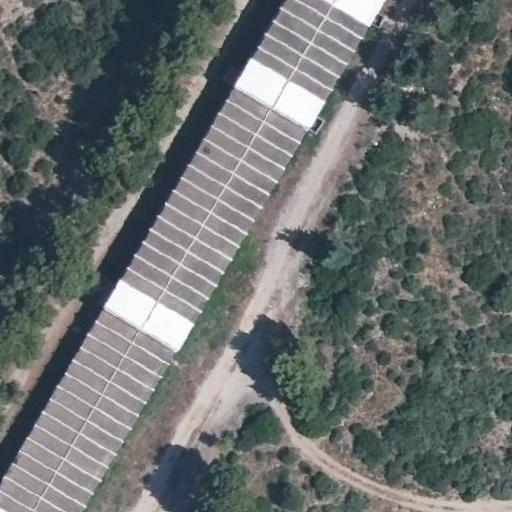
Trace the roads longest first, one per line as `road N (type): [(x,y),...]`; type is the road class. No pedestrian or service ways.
road 1 (track): [(511,504),(451,507),(356,481),(251,386),(226,394),(163,511)]
road 2 (track): [(234,0),(0,382)]
